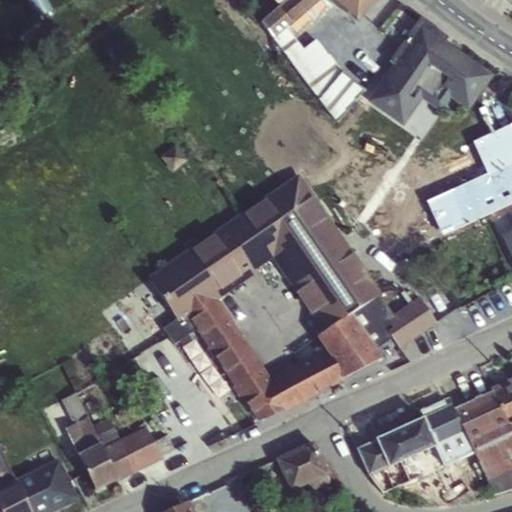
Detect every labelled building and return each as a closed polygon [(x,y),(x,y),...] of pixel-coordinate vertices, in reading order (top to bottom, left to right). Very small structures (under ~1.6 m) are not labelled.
[(271,0),(277,8),(261,24),(273,41),(317,0),(271,0)] [(317,0),(273,41),(337,125),(365,92),(342,73),(315,40),(302,49),(297,40),(332,8),(356,27),(378,0),(317,0)] [(511,0),(502,0),(511,8),(511,0)] [(391,66),(366,102),(403,128),(419,105),(413,101),(420,91),(439,104),(445,96),(469,113),(495,76),(447,42),(450,38),(420,16),(387,63),(391,66)] [(303,100),(283,118),(302,141),(323,123),(303,100)] [(511,205),(494,212),(500,228),(511,224),(511,205)] [(256,217),(163,278),(258,422),(282,412),(285,414),(383,359),(352,315),(350,316),(300,247),(259,277),(288,314),(294,310),(326,350),(270,378),(218,302),(258,273),(257,269),(294,237),(279,216),(264,226),(256,217)] [(425,298),(385,322),(401,347),(440,322),(425,298)] [(511,378),(489,389),(490,392),(452,410),(493,497),(511,490),(511,378)] [(65,430),(94,493),(162,460),(146,428),(102,449),(75,393),(60,402),(72,425),(65,430)] [(382,496),(461,460),(441,412),(356,450),(367,479),(382,496)] [(314,442),(274,461),(290,495),(308,487),(311,493),(330,485),(314,442)] [(0,450),(0,511),(55,511),(78,501),(58,459),(15,481),(0,450)] [(193,511),(189,501),(165,511),(193,511)]
